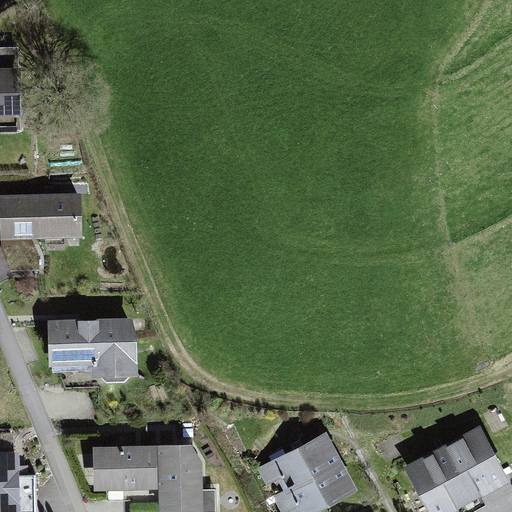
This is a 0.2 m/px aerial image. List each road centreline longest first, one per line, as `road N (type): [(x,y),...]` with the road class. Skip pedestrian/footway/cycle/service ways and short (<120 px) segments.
road 1 (track): [(511,372),(440,395),(333,404),(248,394),(188,365),(42,0)]
road 2 (residential): [(0,323),(79,511)]
